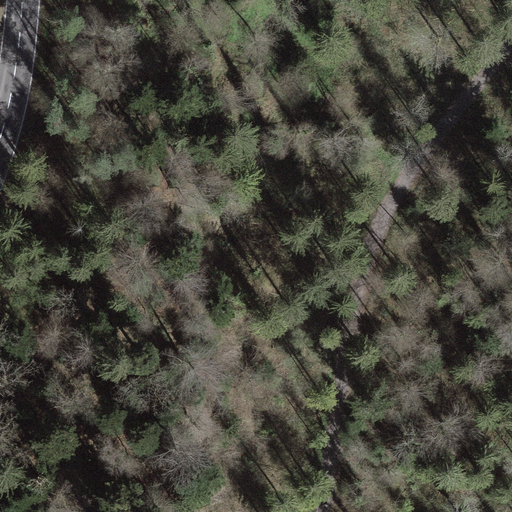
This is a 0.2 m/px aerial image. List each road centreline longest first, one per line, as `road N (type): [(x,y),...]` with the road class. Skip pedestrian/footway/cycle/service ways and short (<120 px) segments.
road 1 (track): [(511,41),(422,148),(366,257),(343,341),(327,511)]
road 2 (tertiary): [(0,136),(22,0)]
